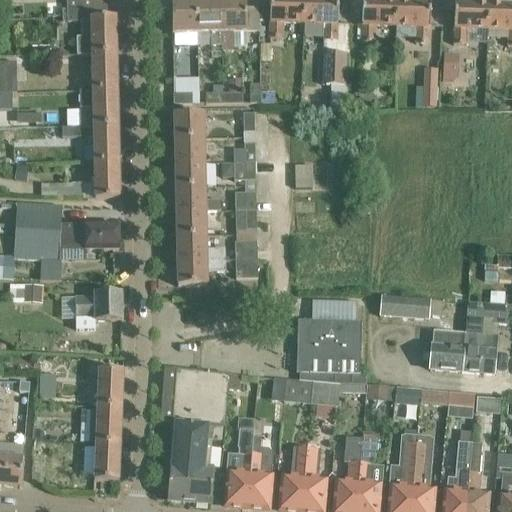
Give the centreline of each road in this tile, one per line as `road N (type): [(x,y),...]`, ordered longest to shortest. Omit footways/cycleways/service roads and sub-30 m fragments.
road 1 (residential): [(138,511),(133,0)]
road 2 (residential): [(511,394),(384,381)]
